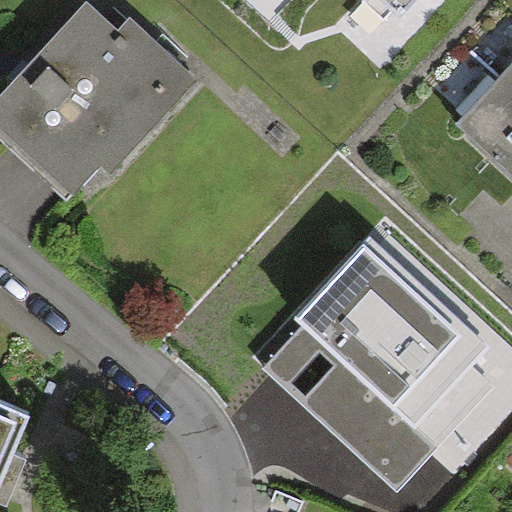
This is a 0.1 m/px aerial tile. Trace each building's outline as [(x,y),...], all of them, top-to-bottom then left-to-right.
[(251,0),(326,75),(402,0),(251,0)] [(110,178),(199,81),(130,18),(118,32),(87,3),(0,98),(0,136),(67,198),(71,195),(74,198),(101,169),(110,178)] [(511,9),(510,8),(427,97),(511,175),(511,9)] [(322,417),(425,306),(331,220),(229,331),(322,417)] [(0,461),(23,409),(0,398),(0,461)]
